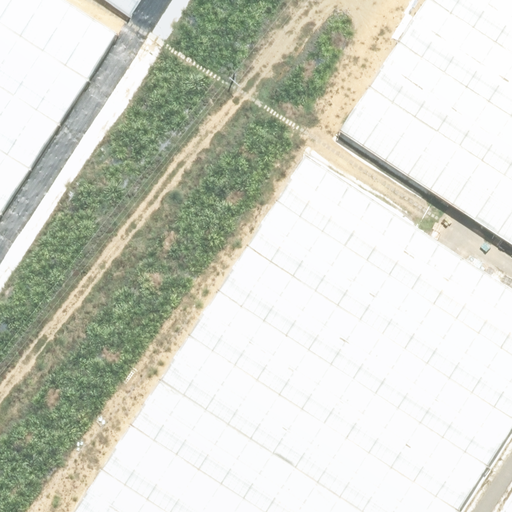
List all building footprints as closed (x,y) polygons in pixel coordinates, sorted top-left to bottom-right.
[(63,0),(0,0),(0,215),(118,35),(63,0)] [(123,0),(136,8),(141,0),(123,0)] [(511,0),(427,0),(351,120),(511,221),(511,0)] [(511,299),(288,158),(61,511),(450,511),(511,415),(511,299)] [(511,511),(511,466),(482,511),(511,511)]
